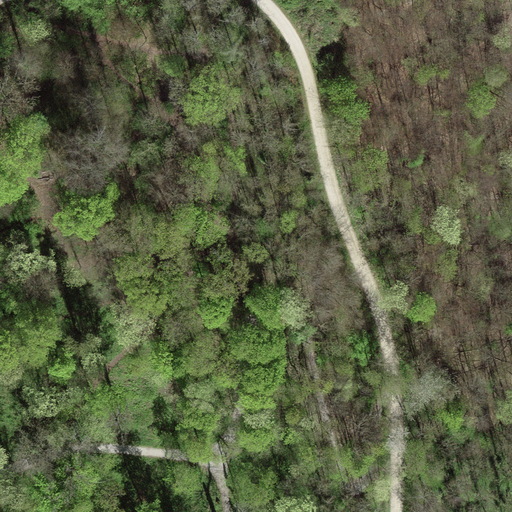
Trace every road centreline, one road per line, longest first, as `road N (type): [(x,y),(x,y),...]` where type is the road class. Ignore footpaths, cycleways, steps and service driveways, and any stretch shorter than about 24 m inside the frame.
road 1 (track): [(265,0),(304,52),(332,195),(372,294),(393,378)]
road 2 (track): [(393,378),(394,511)]
